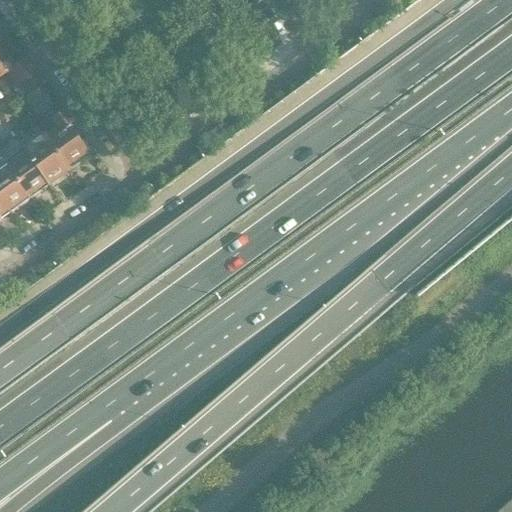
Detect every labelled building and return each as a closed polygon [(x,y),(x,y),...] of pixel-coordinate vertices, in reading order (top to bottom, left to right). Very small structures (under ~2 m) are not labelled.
[(0,56),(0,75),(7,71),(14,66),(8,59),(3,62),(0,56)] [(14,81),(35,66),(28,56),(14,66),(7,71),(14,81)] [(35,66),(14,81),(22,92),(43,77),(35,66)] [(56,124),(45,132),(71,168),(94,151),(84,137),(80,141),(70,126),(75,123),(65,109),(52,118),(56,124)] [(71,168),(45,132),(24,147),(50,183),(71,168)] [(50,183),(24,147),(6,160),(32,196),(50,183)] [(32,196),(6,160),(0,164),(0,192),(13,210),(32,196)] [(0,219),(13,210),(0,192),(0,219)]
